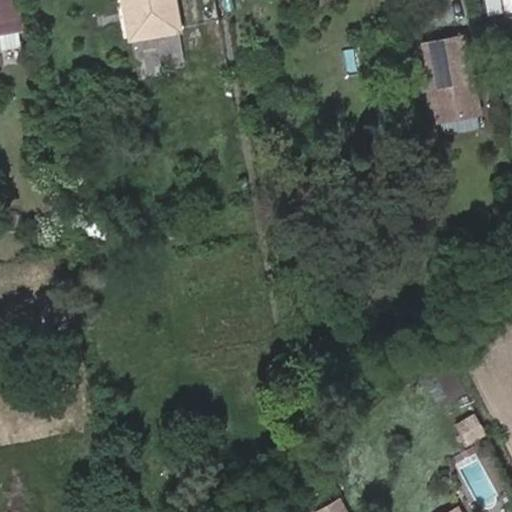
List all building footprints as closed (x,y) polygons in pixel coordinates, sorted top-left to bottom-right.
[(13,0),(0,0),(0,25),(17,23),(13,0)] [(110,0),(116,36),(155,30),(164,30),(159,0),(110,0)] [(0,38),(19,36),(17,23),(0,25),(0,38)] [(418,36),(431,112),(471,105),(458,29),(418,36)] [(159,52),(157,39),(155,30),(116,36),(118,46),(119,57),(159,52)] [(476,425),(459,434),(468,451),(486,442),(476,425)]
